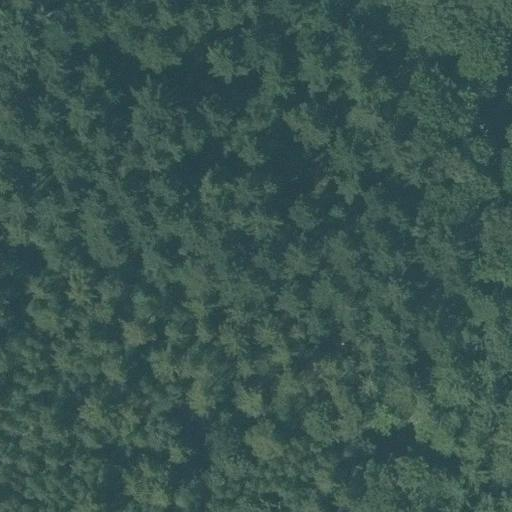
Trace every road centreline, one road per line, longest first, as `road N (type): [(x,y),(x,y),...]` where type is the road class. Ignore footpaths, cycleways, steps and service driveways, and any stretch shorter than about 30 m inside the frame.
road 1 (track): [(511,130),(379,511)]
road 2 (track): [(341,0),(511,123)]
